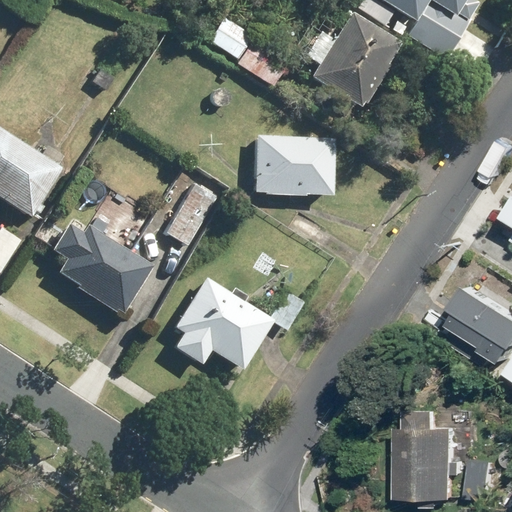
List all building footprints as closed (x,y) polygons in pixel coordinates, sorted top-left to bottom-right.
[(478,8),(465,0),(371,0),(389,12),(381,24),(442,64),(478,8)] [(314,65),(306,78),(356,109),(398,44),(348,12),(330,41),(319,34),(313,44),(306,40),(297,54),(314,65)] [(219,18),(202,44),(269,88),(286,62),(219,18)] [(0,131),(0,201),(25,218),(57,168),(0,131)] [(252,136),(250,194),(327,197),(329,139),(252,136)] [(188,182),(158,232),(182,246),(212,196),(188,182)] [(511,205),(496,230),(511,241),(511,205)] [(294,209),(283,225),(320,249),(331,232),(294,209)] [(60,259),(52,272),(116,314),(148,266),(134,258),(147,238),(114,217),(102,237),(84,225),(78,233),(64,224),(47,250),(60,259)] [(0,228),(0,263),(16,239),(0,228)] [(177,333),(168,349),(196,366),(205,353),(236,373),(267,323),(281,332),(299,303),(282,292),(265,319),(201,279),(169,328),(177,333)] [(511,333),(511,312),(468,284),(450,312),(503,347),(511,333)] [(400,423),(399,496),(455,497),(456,425),(438,424),(438,407),(408,407),(408,424),(400,423)] [(469,459),(467,497),(492,499),(494,461),(469,459)]
